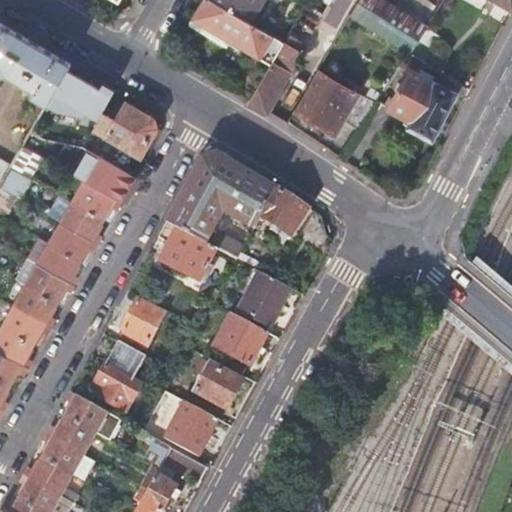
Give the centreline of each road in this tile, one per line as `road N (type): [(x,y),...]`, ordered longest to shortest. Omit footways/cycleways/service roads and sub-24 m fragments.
road 1 (residential): [(0,467),(205,103)]
road 2 (residential): [(210,511),(344,272),(407,239)]
road 3 (residential): [(205,103),(407,239)]
road 4 (residential): [(511,63),(446,187),(407,239)]
road 5 (residential): [(407,239),(511,329)]
